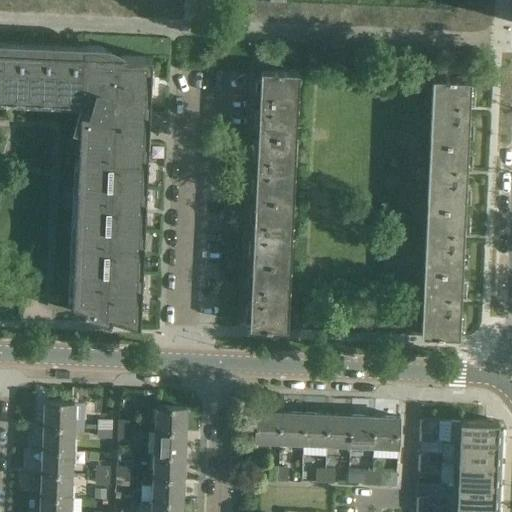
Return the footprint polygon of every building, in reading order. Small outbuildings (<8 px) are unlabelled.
[(79,130),(71,303),(84,307),(82,313),(109,322),(111,316),(140,325),(152,56),(122,55),(116,59),(113,55),(110,52),(105,49),(100,47),(96,47),(0,42),(0,97),(80,101),(80,109),(74,128),(79,130)] [(261,69),(258,134),(296,135),(299,71),(282,70),(282,69),(277,69),(277,70),(261,69)] [(429,141),(468,142),(470,78),(455,78),(455,77),(448,76),(448,78),(432,77),(429,141)] [(294,199),(296,135),(258,134),(256,197),(294,199)] [(465,206),(468,142),(429,141),(427,205),(465,206)] [(294,199),(256,197),(255,209),(252,261),(291,263),(294,209),(294,199)] [(427,205),(424,269),(462,271),(465,206),(427,205)] [(287,328),(291,263),(252,261),(249,326),(265,327),(271,328),(271,327),(287,328)] [(459,335),(462,271),(424,269),(421,334),(438,334),(438,335),(443,335),(459,335)] [(74,402),(71,402),(46,401),(45,424),(73,426),(74,402)] [(185,407),(159,406),(157,406),(156,429),(184,431),(185,407)] [(256,410),(255,437),(255,439),(278,440),(279,411),(256,410)] [(303,412),(279,411),(278,440),(301,441),(303,412)] [(326,413),(303,412),(301,441),(325,442),(326,413)] [(350,414),(326,413),(325,442),(349,443),(350,414)] [(374,415),(350,414),(349,443),(373,444),(374,415)] [(396,445),(398,416),(374,415),(373,444),(396,445)] [(111,419),(97,419),(97,427),(111,427),(111,419)] [(449,441),(453,441),(497,443),(502,444),(502,431),(498,431),(498,421),(450,419),(450,429),(449,441)] [(133,420),(119,420),(118,429),(132,430),(133,420)] [(72,450),(73,426),(45,424),(43,449),(72,450)] [(96,438),(111,438),(111,427),(97,427),(96,438)] [(132,439),(132,430),(118,429),(118,439),(132,439)] [(156,429),(155,453),(183,455),(184,431),(156,429)] [(419,433),(418,441),(431,442),(431,433),(419,433)] [(453,441),(452,463),(496,465),(501,465),(502,453),(497,453),(497,443),(453,441)] [(71,473),(72,450),(43,449),(42,472),(71,473)] [(155,453),(154,476),(182,478),(183,455),(155,453)] [(418,454),(417,462),(430,463),(430,455),(418,454)] [(417,462),(417,470),(429,471),(430,463),(417,462)] [(452,463),(451,485),(495,487),(500,487),(501,474),(496,474),(496,465),(452,463)] [(131,467),(117,466),(116,476),(131,476),(131,467)] [(268,466),(268,481),(277,481),(278,466),(268,466)] [(287,481),(288,466),(278,466),(277,481),(287,481)] [(315,468),(314,482),(324,483),(324,468),(315,468)] [(333,483),(334,469),(324,468),(324,483),(333,483)] [(348,470),(348,482),(357,483),(358,470),(348,470)] [(361,470),(360,485),(371,485),(372,470),(361,470)] [(395,472),(372,470),(371,485),(395,487),(395,472)] [(70,497),(71,473),(42,472),(41,496),(70,497)] [(94,484),(109,485),(109,473),(94,473),(94,484)] [(116,485),(131,486),(131,476),(116,476),(116,485)] [(182,478),(154,476),(153,500),(181,501),(182,478)] [(446,505),(446,506),(451,506),(494,508),(499,508),(500,496),(495,496),(495,487),(451,485),(447,485),(446,505)] [(69,511),(70,497),(41,496),(40,511),(69,511)] [(416,498),(415,506),(428,506),(428,498),(416,498)] [(153,500),(152,511),(180,511),(181,501),(153,500)]
